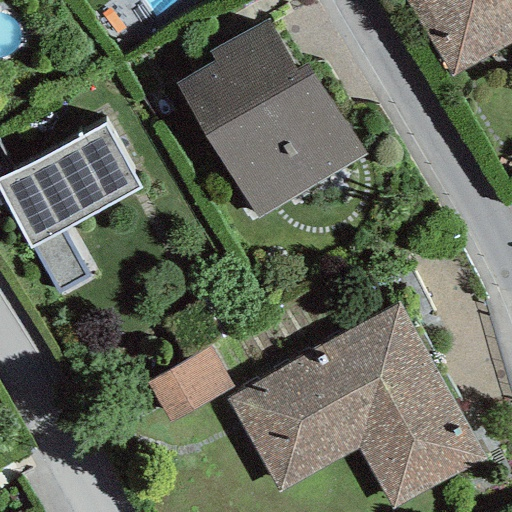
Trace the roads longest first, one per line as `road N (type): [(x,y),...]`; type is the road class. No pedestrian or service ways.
road 1 (residential): [(345,0),(511,278)]
road 2 (residential): [(82,511),(0,361)]
